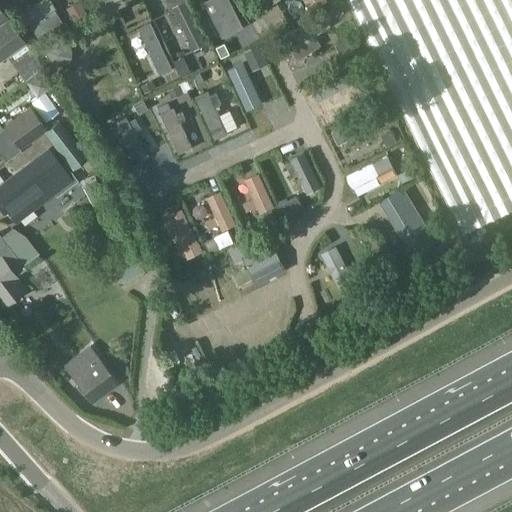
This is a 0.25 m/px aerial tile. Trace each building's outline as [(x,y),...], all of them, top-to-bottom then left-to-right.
[(0,0),(0,70),(32,49),(0,0)] [(39,38),(64,22),(50,0),(42,0),(23,13),(39,38)] [(180,23),(194,51),(205,45),(185,5),(187,4),(185,0),(165,0),(172,13),(168,15),(174,27),(180,23)] [(222,41),(243,30),(227,0),(215,0),(223,16),(212,21),(222,41)] [(76,24),(88,17),(79,3),(68,11),(76,24)] [(322,13),(280,41),(289,54),(330,26),(322,13)] [(171,68),(149,21),(137,27),(159,75),(171,68)] [(52,73),(66,64),(73,50),(63,35),(38,51),(52,73)] [(261,102),(242,62),(226,69),(245,110),(261,102)] [(220,98),(205,104),(221,140),(236,135),(220,98)] [(190,147),(172,107),(158,113),(177,153),(190,147)] [(30,108),(3,128),(19,150),(46,130),(30,108)] [(148,155),(124,115),(110,124),(134,164),(148,155)] [(333,144),(337,154),(372,139),(361,115),(326,132),(332,145),(333,144)] [(44,133),(71,166),(86,156),(59,122),(44,133)] [(14,221),(69,178),(49,149),(6,182),(0,173),(0,210),(3,214),(7,211),(14,221)] [(3,149),(0,150),(0,170),(12,163),(3,149)] [(303,151),(289,158),(305,193),(320,186),(303,151)] [(346,175),(353,189),(393,169),(386,155),(346,175)] [(257,207),(260,214),(274,208),(258,173),(244,179),(253,198),(243,203),(246,211),(257,207)] [(94,207),(109,199),(97,178),(83,186),(94,207)] [(219,225),(222,231),(236,224),(220,191),(206,198),(215,216),(204,221),(208,230),(219,225)] [(415,253),(427,246),(396,196),(384,203),(415,253)] [(182,249),(187,259),(204,251),(199,241),(197,242),(182,208),(168,215),(183,248),(182,249)] [(24,291),(16,280),(17,279),(15,276),(23,270),(0,238),(0,302),(3,307),(24,291)] [(242,258),(257,285),(286,270),(272,242),(242,258)] [(335,245),(320,252),(341,295),(356,288),(335,245)] [(120,297),(144,287),(133,262),(109,272),(120,297)] [(99,360),(90,348),(66,367),(75,379),(74,379),(93,402),(117,383),(99,360)]
